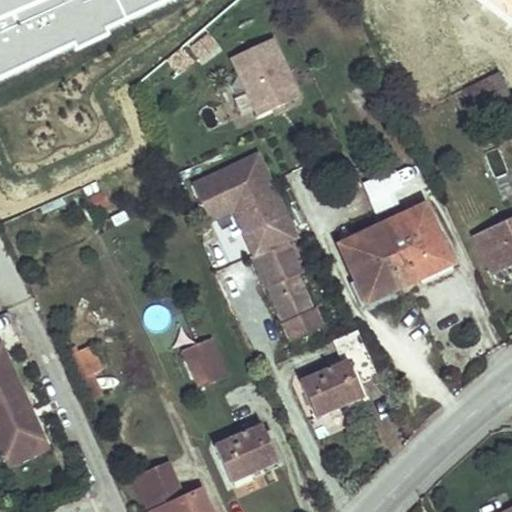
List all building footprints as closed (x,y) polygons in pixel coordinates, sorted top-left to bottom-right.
[(275,35),(233,54),(260,112),(301,94),(275,35)] [(511,95),(501,72),(466,89),(473,102),(489,96),(494,106),(511,98),(511,95)] [(486,152),(494,176),(507,172),(500,148),(486,152)] [(194,183),(205,207),(230,196),(236,209),(256,256),(287,244),(300,239),(262,153),(194,183)] [(373,215),(403,203),(392,174),(362,185),(373,215)] [(230,196),(205,207),(211,220),(236,209),(230,196)] [(424,204),(340,243),(367,301),(453,261),(424,204)] [(511,219),(476,236),(494,272),(511,263),(511,219)] [(317,310),(287,244),(256,256),(254,257),(267,285),(269,284),(285,323),(302,316),(317,310)] [(169,331),(169,308),(149,308),(150,331),(169,331)] [(380,378),(359,332),(334,343),(343,362),(325,371),(340,407),(369,395),(364,385),(380,378)] [(212,338),(199,343),(217,381),(229,376),(212,338)] [(0,442),(6,455),(40,440),(26,410),(32,407),(1,340),(0,341),(0,442)] [(199,343),(183,351),(201,388),(217,381),(199,343)] [(104,369),(93,345),(78,351),(75,346),(66,351),(90,403),(99,399),(89,376),(104,369)] [(325,371),(301,381),(317,417),(340,407),(325,371)] [(40,440),(45,437),(32,407),(26,410),(40,440)] [(344,413),(319,422),(324,437),(350,428),(344,413)] [(263,425),(241,434),(257,471),(278,461),(263,425)] [(241,434),(215,445),(232,483),(257,471),(241,434)] [(137,478),(152,511),(213,511),(203,489),(184,498),(168,464),(137,478)]
